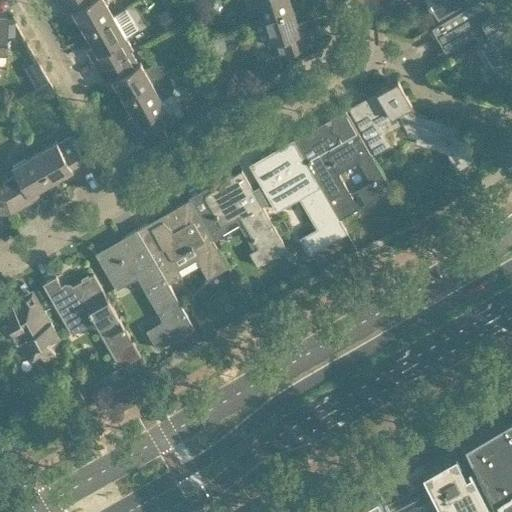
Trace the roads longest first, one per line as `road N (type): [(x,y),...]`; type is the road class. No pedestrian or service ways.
road 1 (secondary): [(511,266),(286,393),(141,494)]
road 2 (secondary): [(178,511),(284,436),(511,308)]
road 3 (residential): [(130,192),(355,62),(365,33),(357,0)]
road 4 (residential): [(130,192),(21,0)]
road 5 (residential): [(0,262),(130,192)]
